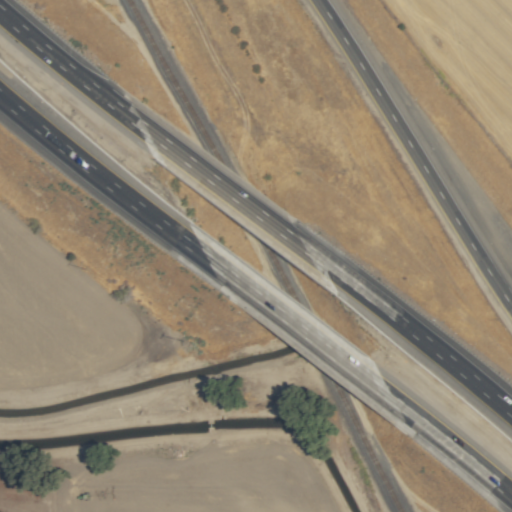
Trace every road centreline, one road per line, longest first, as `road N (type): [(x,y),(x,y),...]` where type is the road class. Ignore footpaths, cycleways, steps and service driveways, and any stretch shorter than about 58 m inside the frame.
road 1 (motorway): [(511,249),(323,0)]
road 2 (motorway): [(0,103),(231,281)]
road 3 (motorway): [(511,405),(322,258)]
road 4 (motorway): [(322,258),(141,119)]
road 5 (motorway): [(231,281),(389,404)]
road 6 (motorway): [(141,119),(0,7)]
road 7 (motorway): [(389,404),(511,501)]
